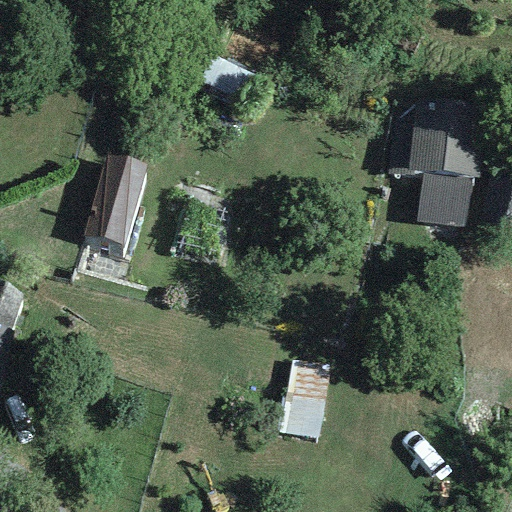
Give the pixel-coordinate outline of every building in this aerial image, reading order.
[(484,111),(415,104),(413,121),(393,119),(387,177),(421,180),(416,226),(465,231),(469,185),(477,186),(484,111)] [(150,172),(107,159),(83,238),(126,251),(150,172)] [(511,172),(490,169),(478,234),(511,240),(511,172)] [(0,373),(27,298),(0,288),(0,373)] [(292,376),(284,452),(325,456),(333,381),(292,376)]
